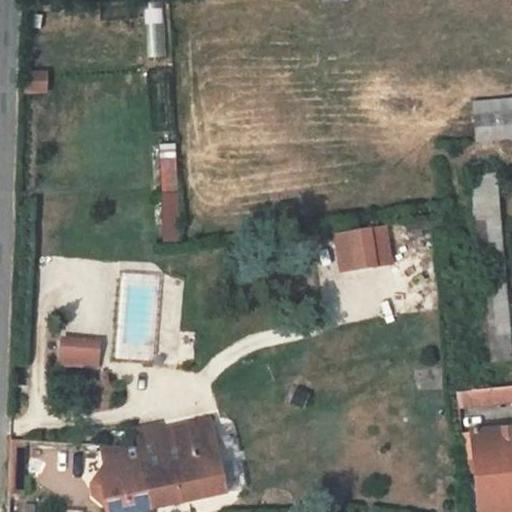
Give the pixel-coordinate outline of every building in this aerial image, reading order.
[(163,55),(163,11),(149,11),(149,55),(163,55)] [(511,99),(474,102),(477,142),(511,138),(511,99)] [(175,144),(160,145),(165,226),(180,225),(175,144)] [(486,363),(511,360),(511,354),(496,175),(470,177),(486,363)] [(386,228),(339,235),(345,273),(392,266),(386,228)] [(56,338),(55,368),(98,368),(98,339),(56,338)] [(511,387),(457,392),(458,407),(511,402),(511,387)] [(148,491),(151,507),(226,493),(211,419),(192,423),(194,432),(148,441),(145,426),(134,428),(137,446),(139,458),(145,492),(148,491)] [(145,426),(148,441),(194,432),(192,423),(161,430),(159,423),(145,426)] [(511,511),(511,429),(471,433),(475,473),(466,474),(467,491),(477,489),(479,511),(511,511)] [(475,473),(471,433),(462,434),(466,474),(475,473)] [(105,511),(129,511),(151,507),(148,491),(145,492),(139,458),(137,446),(99,444),(104,465),(91,485),(94,498),(105,506),(105,511)]
